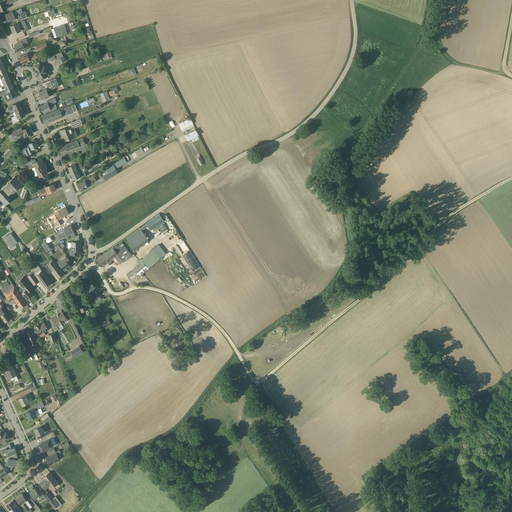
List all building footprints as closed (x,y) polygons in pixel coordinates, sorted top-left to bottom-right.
[(7,5),(12,3),(18,0),(17,0),(7,0),(0,3),(0,11),(8,8),(7,5)] [(16,18),(20,17),(21,20),(27,17),(25,11),(15,15),(13,11),(6,14),(6,15),(7,18),(7,17),(8,21),(12,19),(13,20),(16,18)] [(14,33),(22,29),(24,33),(29,30),(26,24),(20,27),(18,23),(11,26),(14,33)] [(63,33),(60,26),(54,28),(56,35),(63,33)] [(17,51),(25,48),(24,45),(28,42),(27,39),(18,42),(18,43),(15,45),(17,51)] [(36,53),(29,56),(28,54),(20,57),(23,63),(38,57),(36,53)] [(88,66),(90,71),(106,66),(105,61),(88,66)] [(47,73),(42,62),(35,66),(36,69),(34,69),(39,80),(47,77),(45,73),(47,73)] [(6,70),(0,72),(0,73),(2,79),(9,76),(6,70)] [(9,76),(2,79),(0,79),(0,81),(2,86),(5,85),(11,82),(9,76)] [(48,91),(55,88),(59,86),(56,77),(43,83),(45,86),(46,85),(47,88),(43,90),(44,91),(40,92),(43,99),(50,96),(48,91)] [(11,82),(5,85),(7,91),(14,88),(11,82)] [(14,88),(7,91),(5,92),(4,91),(1,93),(2,95),(4,94),(5,96),(9,95),(10,97),(10,98),(17,95),(14,88)] [(100,93),(103,102),(110,99),(107,91),(100,93)] [(47,101),(48,102),(45,103),(45,104),(41,106),(44,112),(51,109),(51,111),(57,109),(55,103),(57,102),(55,98),(47,101)] [(14,109),(15,111),(22,108),(20,102),(13,104),(14,105),(9,107),(10,108),(8,109),(9,111),(14,109)] [(42,116),(45,123),(63,116),(74,112),(71,105),(60,109),(42,116)] [(25,115),(22,108),(15,111),(17,115),(11,117),(13,123),(18,121),(17,118),(25,115)] [(191,118),(179,123),(182,129),(194,124),(191,118)] [(65,141),(77,136),(74,128),(83,124),(80,119),(68,124),(69,127),(65,128),(60,130),(62,135),(63,134),(65,141)] [(21,127),(11,132),(14,139),(21,137),(20,135),(21,134),(21,133),(23,132),(25,136),(33,133),(30,126),(22,130),(21,127)] [(198,135),(199,135),(196,129),(185,135),(187,140),(198,135)] [(61,154),(80,147),(86,144),(83,138),(59,148),(61,154)] [(31,147),(24,150),(26,156),(33,152),(32,149),(39,146),(36,140),(29,143),(31,147)] [(15,151),(12,148),(4,155),(7,158),(15,151)] [(42,159),(36,161),(35,159),(29,161),(26,158),(21,163),(19,166),(22,168),(27,164),(29,169),(35,167),(36,169),(46,165),(45,163),(44,163),(42,159)] [(124,158),(113,164),(116,169),(127,162),(124,158)] [(81,168),(83,167),(79,159),(74,161),(75,164),(68,166),(71,173),(81,168)] [(46,165),(36,169),(39,174),(34,177),(36,183),(46,179),(44,175),(48,173),(46,168),(47,168),(46,165)] [(84,171),(84,172),(81,168),(71,173),(74,179),(81,177),(81,179),(86,176),(84,171)] [(8,198),(23,185),(15,177),(10,181),(11,182),(9,183),(0,190),(0,198),(4,204),(6,205),(10,201),(8,198)] [(88,187),(94,183),(90,177),(85,180),(78,183),(81,190),(88,187)] [(48,193),(56,189),(53,183),(51,180),(44,183),(47,190),(39,193),(40,196),(48,193)] [(61,225),(58,220),(70,213),(66,207),(54,214),(56,217),(53,219),(55,223),(52,224),(54,229),(61,225)] [(157,215),(146,223),(148,226),(151,230),(162,222),(157,215)] [(64,228),(57,232),(60,238),(71,233),(74,231),(72,225),(64,228)] [(142,230),(140,228),(126,238),(135,250),(149,240),(142,230)] [(5,237),(12,246),(19,241),(12,232),(8,235),(8,234),(5,237)] [(41,244),(55,238),(54,235),(40,241),(41,244)] [(37,240),(28,247),(31,251),(40,244),(37,240)] [(97,259),(102,266),(115,256),(120,264),(134,254),(124,241),(122,242),(116,246),(97,259)] [(80,249),(80,242),(72,242),(72,249),(71,248),(70,254),(79,255),(79,249),(80,249)] [(52,248),(47,243),(43,246),(47,252),(52,248)] [(186,262),(192,270),(199,266),(184,243),(177,247),(180,251),(177,253),(183,264),(186,262)] [(128,275),(133,281),(160,259),(153,249),(141,259),(143,262),(128,275)] [(66,255),(58,261),(65,271),(71,266),(69,264),(72,262),(66,255)] [(50,272),(53,270),(59,277),(63,274),(53,260),(45,266),(50,272)] [(38,281),(40,280),(45,287),(51,282),(42,270),(35,276),(38,281)] [(33,273),(28,276),(34,285),(39,281),(38,281),(35,276),(33,273)] [(23,277),(18,282),(25,290),(22,293),(28,299),(33,294),(30,291),(33,288),(23,277)] [(89,297),(91,295),(94,299),(99,295),(96,291),(96,292),(93,288),(96,286),(91,281),(85,286),(87,288),(84,291),(89,297)] [(27,304),(12,283),(1,290),(8,299),(12,296),(21,308),(27,304)] [(76,297),(81,312),(88,310),(83,294),(76,297)] [(11,318),(3,306),(0,307),(0,308),(3,313),(1,315),(6,322),(11,318)] [(57,326),(68,320),(62,310),(57,313),(58,314),(52,317),(57,326)] [(40,335),(50,329),(44,320),(34,326),(40,335)] [(38,351),(37,349),(39,348),(32,330),(26,333),(33,351),(34,351),(34,353),(38,351)] [(79,346),(70,352),(74,358),(83,352),(79,346)] [(13,376),(16,381),(19,380),(16,375),(13,367),(6,370),(10,378),(13,376)] [(31,397),(29,393),(26,395),(19,398),(23,405),(30,402),(28,398),(31,397)] [(34,405),(35,408),(26,412),(30,419),(37,415),(35,411),(45,406),(42,401),(34,405)] [(38,435),(44,432),(43,429),(46,428),(44,424),(34,429),(38,435)] [(277,426),(271,430),(276,436),(280,434),(278,431),(279,430),(277,426)] [(5,433),(3,429),(0,430),(0,441),(1,443),(9,439),(6,432),(5,433)] [(56,436),(54,431),(41,437),(41,438),(43,437),(45,441),(39,444),(42,451),(53,445),(50,439),(56,436)] [(0,447),(2,451),(2,452),(6,451),(8,456),(8,457),(18,456),(16,452),(17,452),(15,447),(12,448),(11,447),(12,447),(11,447),(10,444),(0,447)] [(46,451),(48,455),(49,454),(50,456),(47,458),(50,464),(60,459),(57,453),(54,448),(46,451)] [(18,456),(8,457),(7,464),(5,465),(9,471),(12,469),(13,466),(14,466),(14,465),(14,464),(17,465),(18,460),(17,460),(18,456)] [(40,483),(45,489),(50,485),(52,488),(58,483),(50,472),(44,476),(45,478),(40,483)] [(40,495),(41,496),(44,500),(47,498),(44,495),(45,495),(39,487),(36,489),(33,485),(28,488),(31,491),(30,492),(35,499),(40,495)] [(48,499),(50,501),(53,499),(48,492),(45,495),(44,495),(47,498),(48,499)] [(30,508),(25,502),(27,500),(22,493),(16,498),(26,511),(30,508)] [(51,503),(55,509),(59,506),(53,499),(50,501),(51,503)] [(11,511),(21,511),(13,500),(6,505),(11,511)]
